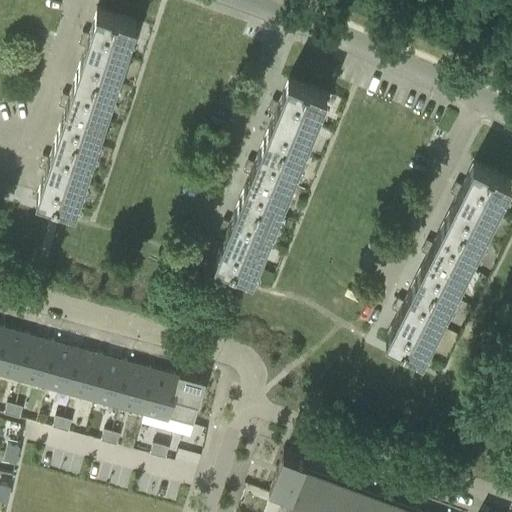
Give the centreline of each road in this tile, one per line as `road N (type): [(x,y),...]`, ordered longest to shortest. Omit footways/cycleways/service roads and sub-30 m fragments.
road 1 (residential): [(242,402),(252,364),(0,290)]
road 2 (residential): [(239,0),(511,116)]
road 3 (residential): [(511,505),(242,402)]
